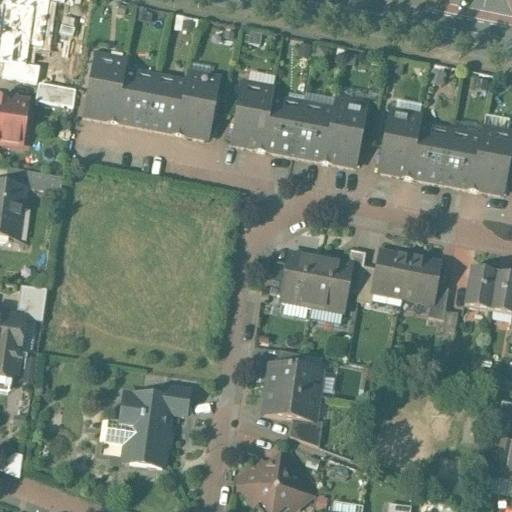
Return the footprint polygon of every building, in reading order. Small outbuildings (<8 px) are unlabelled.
[(40,0),(5,0),(0,26),(0,62),(43,73),(47,55),(34,52),(37,37),(33,36),(33,34),(34,34),(40,0)] [(151,87),(138,84),(139,78),(123,74),(124,64),(94,58),(82,120),(206,143),(218,82),(187,76),(185,86),(169,83),(167,90),(154,87),(155,81),(152,80),(151,87)] [(74,93),(38,86),(34,104),(72,110),(74,93)] [(315,117),(301,115),(303,108),(300,107),(298,114),(285,112),(286,105),(270,102),(272,92),(241,86),(230,148),(353,171),(365,109),(335,103),(333,114),(316,110),(315,117)] [(5,102),(0,101),(0,142),(3,141),(3,137),(20,140),(25,103),(16,102),(14,100),(7,105),(5,102)] [(419,119),(389,113),(377,175),(500,198),(511,136),(482,131),(480,141),(463,138),(462,145),(449,142),(450,135),(447,135),(446,142),(432,139),(434,132),(417,129),(419,119)] [(22,190),(0,186),(0,242),(14,245),(15,243),(11,243),(14,222),(18,222),(22,190)] [(364,257),(348,254),(345,269),(346,269),(342,293),(345,294),(356,296),(361,270),(364,257)] [(408,260),(378,255),(375,272),(370,296),(372,296),(400,302),(408,260)] [(318,264),(291,259),(289,269),(286,282),(283,282),(280,299),(279,303),(310,309),(318,264)] [(438,266),(408,260),(400,302),(429,307),(430,307),(434,289),(438,266)] [(345,269),(318,264),(310,309),(341,314),(345,294),(342,293),(346,269),(345,269)] [(289,269),(273,266),(267,297),(280,299),(283,282),(286,282),(289,269)] [(375,272),(361,270),(356,296),(356,297),(356,296),(354,304),(370,307),(372,296),(370,296),(375,272)] [(495,276),(469,271),(462,310),(488,315),(495,276)] [(511,279),(495,276),(488,315),(511,318),(511,279)] [(46,292),(19,289),(16,314),(28,315),(27,323),(41,325),(46,292)] [(447,292),(434,289),(430,307),(429,307),(426,320),(442,323),(443,315),(445,303),(447,292)] [(456,316),(443,315),(442,323),(439,346),(451,348),(456,316)] [(22,320),(0,317),(0,380),(13,382),(22,320)] [(300,359),(277,354),(276,367),(299,370),(300,359)] [(24,358),(22,384),(37,385),(38,359),(24,358)] [(276,367),(269,366),(267,380),(272,380),(270,393),(316,399),(318,383),(313,382),(314,372),(276,367)] [(187,394),(160,390),(158,402),(167,403),(165,417),(183,420),(187,394)] [(316,399),(270,393),(269,404),(264,403),(262,420),(291,423),(312,426),(313,424),(316,399)] [(158,402),(123,397),(119,425),(124,432),(133,433),(130,450),(128,466),(160,471),(163,454),(168,450),(169,439),(166,434),(163,434),(165,417),(167,403),(158,402)] [(511,405),(499,403),(495,423),(511,426),(511,405)] [(119,425),(106,423),(103,446),(130,450),(133,433),(124,432),(119,425)] [(312,426),(291,423),(288,440),(318,451),(322,425),(313,424),(312,426)] [(508,447),(492,444),(485,481),(489,482),(491,475),(503,477),(508,447)] [(511,447),(508,447),(503,477),(501,485),(511,487),(511,447)] [(2,449),(0,468),(0,474),(19,477),(22,451),(2,449)] [(282,457),(266,469),(261,462),(237,480),(243,486),(239,489),(255,510),(261,506),(265,511),(278,511),(284,508),(286,511),(291,511),(312,497),(312,487),(290,457),(282,457)]
